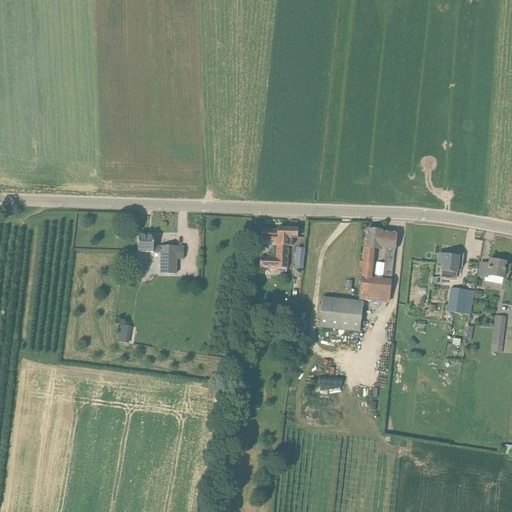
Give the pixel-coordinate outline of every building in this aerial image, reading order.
[(278,229),(277,239),(275,269),(276,269),(276,272),(286,273),(287,269),(288,247),(289,247),(290,241),(293,241),(293,239),(297,239),(298,230),(278,229)] [(383,232),(367,230),(362,278),(359,300),(380,303),(381,294),(390,295),(395,252),(397,233),(383,232)] [(176,260),(183,261),(184,247),(176,247),(161,246),(161,247),(154,247),(154,235),(139,235),(138,253),(161,254),(160,274),(176,275),(176,260)] [(459,268),(462,268),(464,255),(455,254),(455,257),(439,255),(438,265),(442,266),(441,272),(458,274),(459,268)] [(488,277),(503,279),(504,272),(509,273),(510,266),(506,265),(506,264),(490,261),(489,265),(481,264),(478,278),(488,279),(488,277)] [(447,312),(464,315),(468,291),(451,289),(447,312)] [(317,329),(360,333),(363,302),(321,298),(317,329)] [(491,347),(503,348),(505,328),(504,328),(506,317),(495,316),(491,347)]
